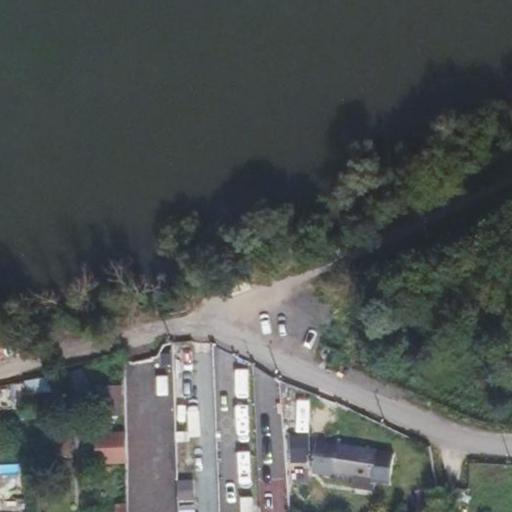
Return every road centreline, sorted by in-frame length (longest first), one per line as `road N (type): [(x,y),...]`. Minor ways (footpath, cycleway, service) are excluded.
road 1 (track): [(0,363),(181,322),(511,163)]
road 2 (unclassified): [(181,322),(236,339),(420,429),(511,445)]
